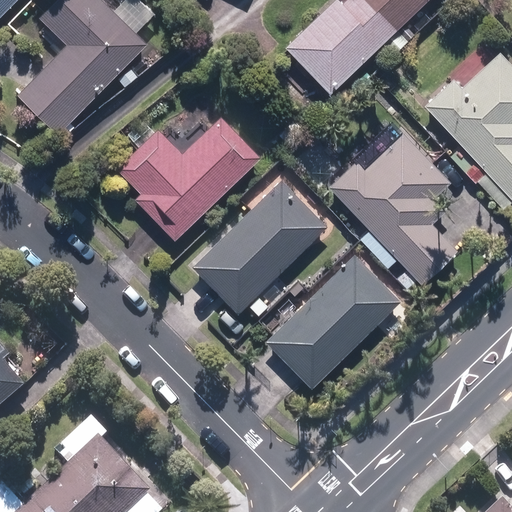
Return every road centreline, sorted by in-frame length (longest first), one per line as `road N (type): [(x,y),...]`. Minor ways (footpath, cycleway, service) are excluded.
road 1 (residential): [(0,198),(310,511)]
road 2 (secondary): [(330,511),(511,340)]
